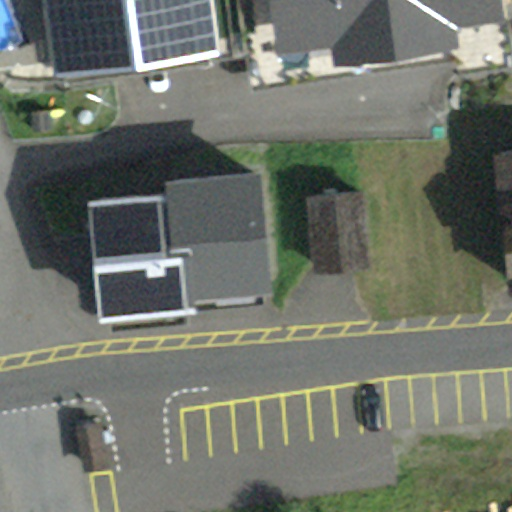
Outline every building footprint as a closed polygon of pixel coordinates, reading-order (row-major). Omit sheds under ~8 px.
[(202,0),(55,0),(63,57),(208,37),(202,0)] [(344,43),(395,36),(389,0),(282,0),(287,32),(342,24),(344,43)] [(490,0),(389,0),(395,36),(444,30),(441,11),(491,4),(490,0)] [(511,159),(500,161),(511,261),(511,159)] [(174,204),(184,295),(263,288),(254,184),(173,191),(174,204)] [(368,190),(304,196),(310,270),(374,264),(368,190)] [(184,295),(174,204),(97,210),(107,315),(185,308),(184,295)]
